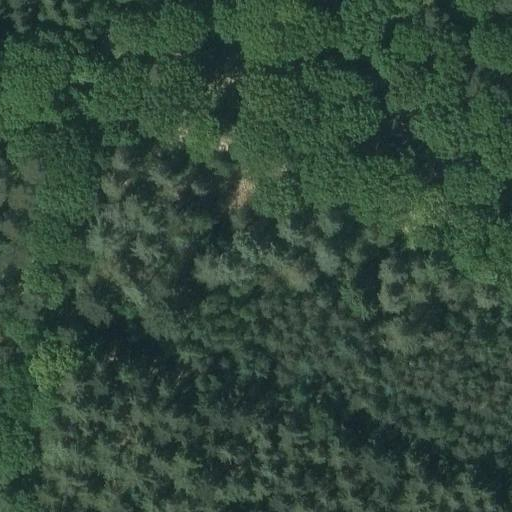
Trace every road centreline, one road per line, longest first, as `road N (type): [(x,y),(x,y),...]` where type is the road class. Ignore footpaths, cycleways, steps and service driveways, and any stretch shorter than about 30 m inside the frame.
road 1 (track): [(0,101),(156,125),(511,244)]
road 2 (track): [(19,511),(112,0)]
